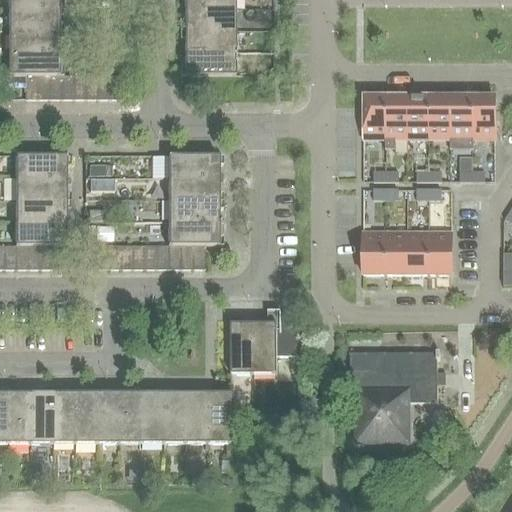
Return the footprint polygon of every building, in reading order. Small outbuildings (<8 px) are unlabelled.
[(6,0),(7,12),(58,12),(57,0),(6,0)] [(233,0),(183,0),(183,11),(234,11),(233,0)] [(178,26),(178,34),(234,33),(234,11),(183,11),(183,25),(178,26)] [(58,12),(7,12),(7,34),(63,34),(63,25),(58,25),(58,12)] [(234,33),(178,34),(178,42),(183,42),(183,56),(234,55),(234,33)] [(63,34),(7,34),(7,56),(58,56),(58,41),(63,41),(63,34)] [(178,79),(180,79),(234,78),(234,55),(183,56),(183,69),(178,69),(178,79)] [(7,79),(25,79),(36,79),(48,79),(60,79),(63,79),(63,69),(58,69),(58,56),(7,56),(7,79)] [(37,102),(36,79),(25,79),(25,102),(37,102)] [(37,102),(49,102),(48,79),(36,79),(37,102)] [(48,79),(49,102),(60,102),(60,79),(48,79)] [(73,79),(63,79),(60,79),(60,102),(73,102),(73,79)] [(85,102),(85,79),(73,79),(73,102),(85,102)] [(85,102),(97,102),(97,79),(85,79),(85,102)] [(97,102),(108,102),(108,79),(97,79),(97,102)] [(108,102),(122,102),(122,79),(108,79),(108,102)] [(363,142),(385,142),(385,152),(386,98),(384,98),(384,99),(363,99),(363,142)] [(385,152),(395,152),(395,142),(407,142),(407,100),(387,99),(387,98),(386,98),(385,152)] [(407,142),(429,142),(429,98),(428,98),(428,100),(407,100),(407,142)] [(429,142),(450,142),(450,152),(450,100),(430,100),(430,98),(429,98),(429,142)] [(450,152),(472,152),(472,98),(471,98),(471,100),(450,100),(450,152)] [(472,98),(472,152),(473,152),(473,142),(494,142),(495,99),(473,100),(473,98),(472,98)] [(70,158),(15,158),(15,182),(65,182),(65,168),(70,168),(70,158)] [(222,158),(167,158),(167,182),(217,182),(217,168),(222,168),(222,158)] [(111,168),(88,168),(88,179),(111,179),(111,168)] [(429,174),(416,174),(416,185),(429,185),(429,174)] [(429,185),(441,185),(441,174),(429,174),(429,185)] [(386,175),(373,175),(373,185),(386,185),(386,175)] [(386,185),(398,185),(398,175),(386,175),(386,185)] [(472,175),(460,175),(460,185),(472,185),(472,175)] [(472,185),(484,185),(484,175),(472,175),(472,185)] [(15,204),(70,204),(70,196),(65,196),(65,182),(15,182),(15,204)] [(114,182),(90,182),(90,195),(114,195),(114,182)] [(217,196),(217,182),(167,182),(167,204),(222,204),(222,196),(217,196)] [(385,193),(373,193),(373,203),(386,203),(385,193)] [(386,203),(398,203),(398,193),(385,193),(386,203)] [(429,193),(416,193),(416,203),(429,203),(429,193)] [(429,203),(441,203),(441,193),(429,193),(429,203)] [(14,226),(65,226),(65,212),(70,212),(70,204),(15,204),(14,226)] [(167,226),(217,226),(217,212),(222,212),(222,204),(167,204),(167,226)] [(104,213),(88,213),(88,225),(104,225),(104,213)] [(14,249),(26,249),(39,249),(52,249),(70,249),(70,240),(65,240),(65,226),(14,226),(14,249)] [(167,249),(179,249),(191,249),(204,249),(222,249),(222,240),(217,240),(217,226),(167,226),(167,249)] [(97,230),(97,243),(111,243),(111,230),(97,230)] [(386,280),(386,236),(363,235),(363,278),(384,278),(384,280),(386,280)] [(386,280),(387,280),(387,278),(407,278),(407,236),(386,236),(386,280)] [(407,236),(407,278),(427,278),(427,280),(429,280),(429,236),(407,236)] [(450,236),(429,236),(429,280),(430,280),(430,278),(451,278),(451,236),(450,236)] [(2,272),(15,272),(14,249),(2,249),(2,272)] [(15,272),(26,272),(26,249),(14,249),(15,272)] [(26,272),(39,272),(39,249),(26,249),(26,272)] [(52,272),(52,249),(39,249),(39,272),(52,272)] [(106,273),(107,249),(95,249),(95,273),(106,273)] [(119,249),(111,249),(107,249),(106,273),(119,273),(119,249)] [(119,273),(130,273),(130,249),(119,249),(119,273)] [(143,272),(143,249),(130,249),(130,273),(143,272)] [(155,272),(155,249),(143,249),(143,272),(155,272)] [(155,249),(155,272),(167,272),(167,249),(155,249)] [(179,272),(179,249),(167,249),(167,272),(179,272)] [(190,272),(191,249),(179,249),(179,272),(190,272)] [(204,249),(191,249),(190,272),(204,272),(204,249)] [(503,288),(511,287),(511,279),(503,279),(503,288)] [(267,313),(267,319),(267,326),(252,326),(252,376),(275,376),(275,359),(302,359),(302,333),(280,333),(280,313),(267,313)] [(238,322),(229,322),(229,376),(252,376),(252,326),(238,326),(238,322)] [(407,406),(436,406),(436,388),(444,388),(444,376),(436,376),(436,362),(438,362),(438,355),(435,355),(435,356),(349,357),(349,395),(354,395),(355,447),(407,446),(407,406)] [(15,392),(7,392),(7,447),(29,447),(29,397),(15,397),(15,392)] [(43,397),(29,397),(29,447),(51,447),(51,392),(43,392),(43,397)] [(60,392),(51,392),(51,447),(74,447),(74,397),(60,397),(60,392)] [(87,397),(74,397),(74,447),(96,447),(96,392),(87,392),(87,397)] [(104,392),(96,392),(96,447),(118,446),(118,396),(104,396),(104,392)] [(131,396),(118,396),(118,446),(140,446),(139,392),(131,392),(131,396)] [(148,392),(139,392),(140,446),(162,446),(162,396),(148,396),(148,392)] [(176,396),(162,396),(162,446),(184,446),(184,392),(176,392),(176,396)] [(193,392),(184,392),(184,446),(206,446),(206,396),(193,396),(193,392)] [(220,396),(206,396),(206,446),(224,446),(229,446),(229,409),(229,398),(229,392),(220,392),(220,396)] [(239,398),(229,398),(229,409),(239,409),(239,398)]
